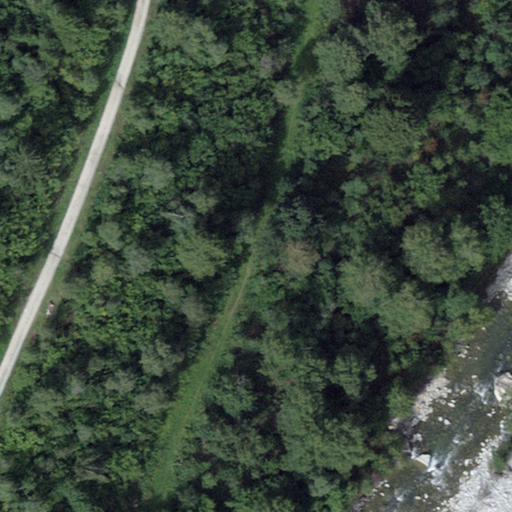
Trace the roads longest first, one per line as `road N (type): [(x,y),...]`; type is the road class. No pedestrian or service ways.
road 1 (track): [(164,511),(314,0)]
road 2 (track): [(149,0),(48,300),(0,407)]
